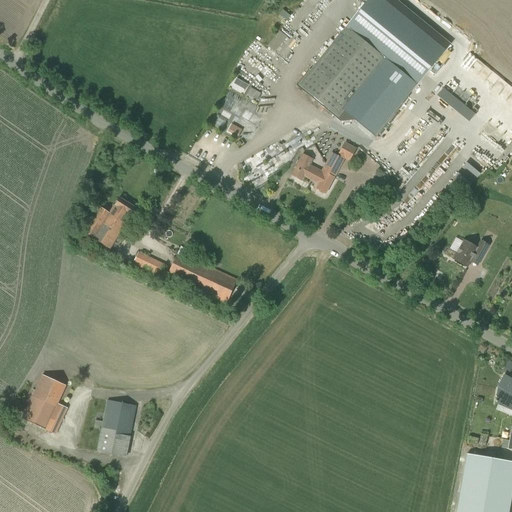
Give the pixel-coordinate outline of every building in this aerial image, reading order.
[(376,135),(412,91),(446,50),(383,0),(368,0),(346,27),(299,85),(341,119),(352,118),(353,116),(376,135)] [(309,165),(304,176),(319,184),(316,188),(326,193),(344,158),(350,161),(356,149),(345,143),(338,156),(331,153),(322,171),(309,165)] [(301,180),(304,176),(309,165),(312,159),(302,154),(292,175),(301,180)] [(101,207),(84,233),(109,249),(136,208),(119,197),(114,206),(110,213),(101,207)] [(489,245),(480,240),(476,247),(463,240),(453,259),(468,267),(470,262),(478,266),(489,245)] [(196,256),(189,254),(190,251),(181,247),(167,276),(227,304),(237,279),(194,260),(196,256)] [(133,265),(158,278),(164,265),(139,253),(133,265)] [(503,370),(510,372),(511,366),(511,360),(508,359),(503,370)] [(23,418),(45,429),(56,434),(68,408),(57,404),(66,386),(43,375),(23,418)] [(510,380),(504,376),(497,386),(498,387),(495,403),(498,405),(496,410),(511,416),(511,426),(509,441),(503,440),(501,447),(511,449),(511,394),(504,390),(510,380)] [(96,453),(126,459),(137,406),(107,400),(96,453)] [(479,445),(485,446),(486,445),(489,445),(490,441),(486,441),(488,432),(482,431),(479,445)] [(470,448),(474,449),(475,444),(477,445),(478,439),(468,437),(467,442),(471,443),(470,448)] [(469,454),(458,511),(499,511),(508,461),(469,454)]
